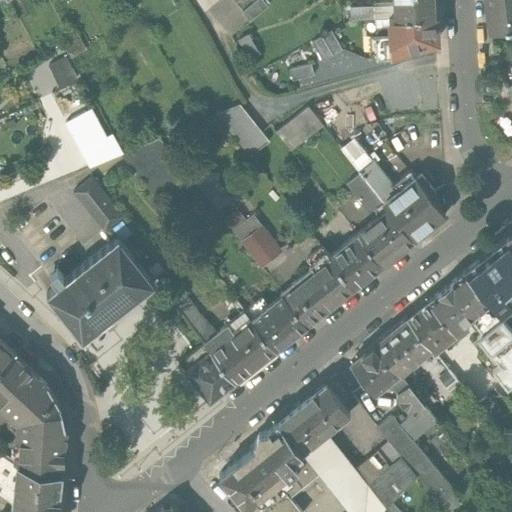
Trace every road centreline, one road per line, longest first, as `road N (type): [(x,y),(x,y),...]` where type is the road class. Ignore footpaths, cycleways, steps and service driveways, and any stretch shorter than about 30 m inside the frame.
road 1 (residential): [(510,198),(176,464)]
road 2 (residential): [(0,303),(74,381),(92,491),(106,511)]
road 3 (residential): [(510,198),(469,140),(459,0)]
